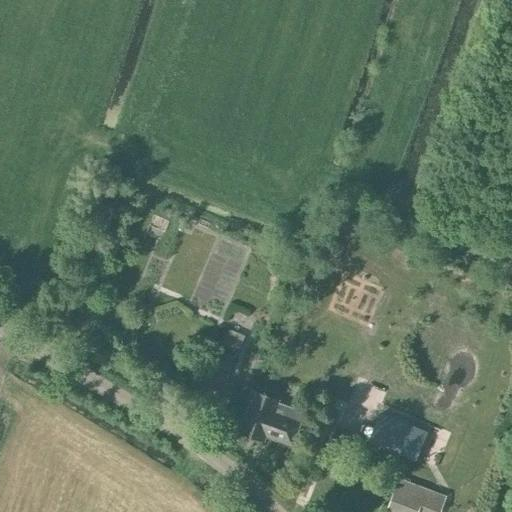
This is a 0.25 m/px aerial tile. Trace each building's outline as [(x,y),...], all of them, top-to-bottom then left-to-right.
[(169,222),(153,215),(148,227),(164,234),(169,222)] [(238,354),(243,341),(225,334),(220,346),(238,354)] [(443,355),(463,361),(469,342),(450,336),(443,355)] [(225,378),(234,356),(220,351),(211,372),(225,378)] [(260,372),(265,357),(252,353),(247,368),(260,372)] [(291,444),(298,423),(301,413),(279,405),(281,399),(251,389),(236,432),(265,442),(268,435),(291,444)] [(420,511),(441,511),(447,496),(398,478),(387,509),(393,511),(417,511),(418,511),(420,511)]
